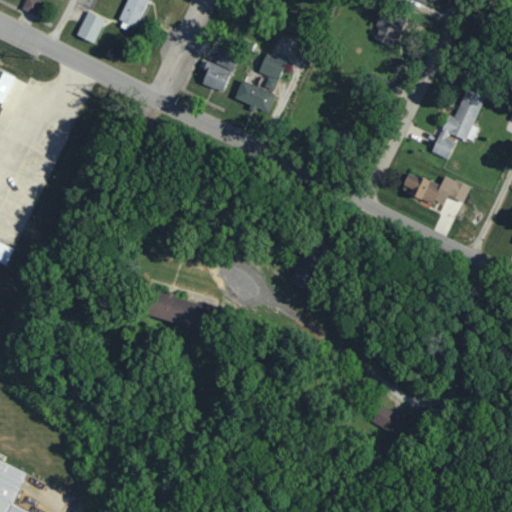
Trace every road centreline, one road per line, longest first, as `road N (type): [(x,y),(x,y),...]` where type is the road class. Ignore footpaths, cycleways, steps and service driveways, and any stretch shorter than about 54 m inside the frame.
road 1 (residential): [(511,270),(157,103),(133,77),(96,69),(0,25)]
road 2 (residential): [(478,252),(498,352),(457,401),(385,390),(320,342)]
road 3 (residential): [(320,342),(217,259),(170,208),(157,103)]
road 4 (residential): [(360,197),(459,0)]
